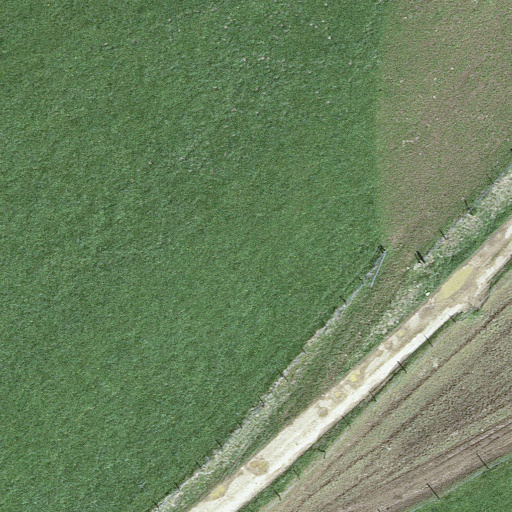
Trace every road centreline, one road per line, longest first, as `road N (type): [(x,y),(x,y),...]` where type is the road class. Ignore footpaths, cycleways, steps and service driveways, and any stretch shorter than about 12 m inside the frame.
road 1 (track): [(511,232),(205,511)]
road 2 (track): [(511,429),(361,511)]
